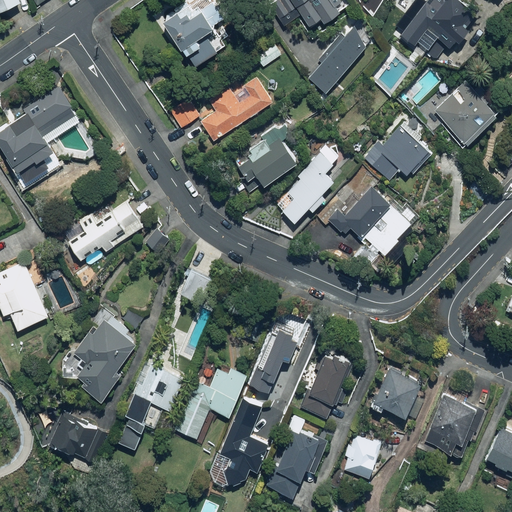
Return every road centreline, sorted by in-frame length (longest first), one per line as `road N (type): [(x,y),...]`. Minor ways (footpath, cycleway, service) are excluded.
road 1 (residential): [(511,192),(413,294),(387,303),(362,297),(204,218),(66,21)]
road 2 (unknown): [(365,322),(368,372),(307,511)]
road 3 (unknown): [(456,360),(377,511)]
road 4 (residential): [(511,238),(455,309),(456,334),(473,351)]
